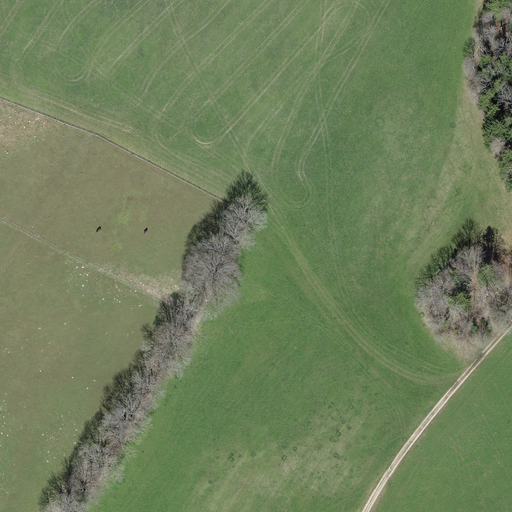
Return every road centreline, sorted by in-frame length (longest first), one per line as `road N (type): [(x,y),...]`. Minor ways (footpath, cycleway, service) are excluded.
road 1 (track): [(236,511),(452,390)]
road 2 (track): [(511,321),(400,454),(366,511)]
road 3 (track): [(121,118),(0,278)]
